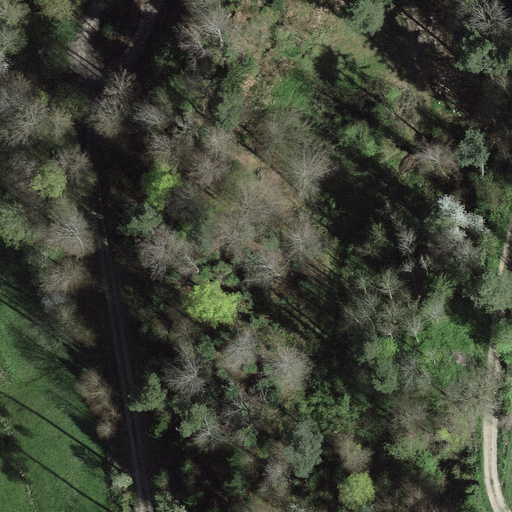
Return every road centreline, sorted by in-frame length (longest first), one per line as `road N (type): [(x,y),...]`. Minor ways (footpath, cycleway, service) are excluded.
road 1 (track): [(152,511),(76,48),(94,0)]
road 2 (track): [(511,358),(490,476),(499,511)]
